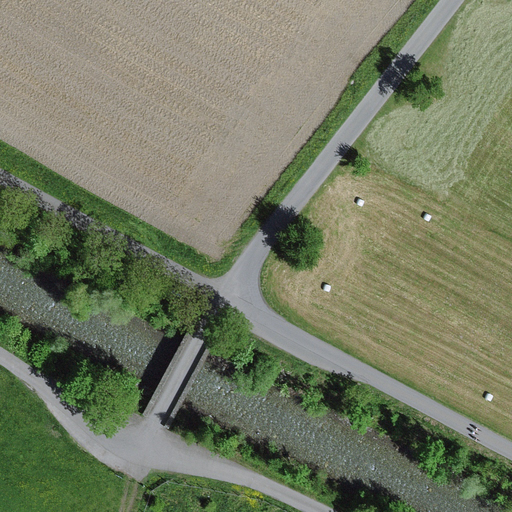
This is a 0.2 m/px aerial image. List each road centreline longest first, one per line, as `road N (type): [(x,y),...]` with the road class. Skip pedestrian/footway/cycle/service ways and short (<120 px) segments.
road 1 (unclassified): [(451,0),(225,297)]
road 2 (track): [(0,355),(99,427),(321,511)]
road 3 (unclassified): [(511,450),(225,297)]
road 4 (unclassified): [(225,297),(0,181)]
road 5 (unclassified): [(225,297),(143,448)]
